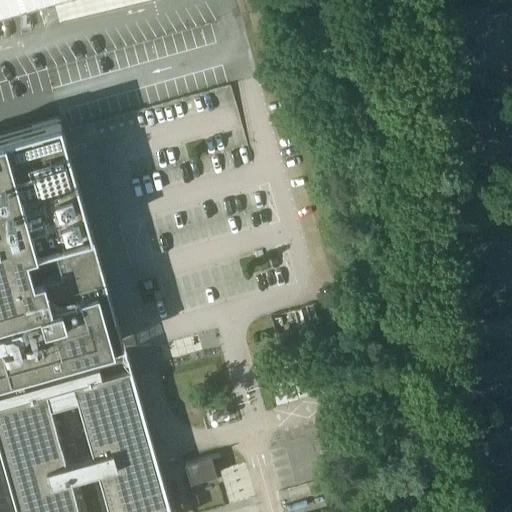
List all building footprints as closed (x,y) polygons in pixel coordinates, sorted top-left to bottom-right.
[(0,0),(0,22),(41,11),(56,7),(58,17),(60,24),(156,0),(0,0)] [(483,74),(483,59),(508,58),(508,15),(479,16),(479,9),(489,9),(489,11),(490,11),(490,8),(479,8),(478,0),(477,0),(478,8),(453,8),(453,0),(452,0),(453,8),(453,46),(458,46),(458,69),(482,69),(482,74),(483,74)] [(498,104),(473,104),(473,128),(487,127),(487,149),(510,148),(510,147),(511,146),(511,117),(498,117),(498,104)] [(0,511),(0,375),(12,372),(16,387),(0,391),(0,442),(19,511),(80,511),(70,475),(97,467),(109,511),(150,511),(169,507),(163,483),(157,463),(130,367),(127,358),(98,366),(98,364),(23,385),(19,370),(123,340),(115,311),(112,302),(76,172),(70,150),(60,116),(0,132),(0,511)] [(495,180),(460,181),(462,219),(502,218),(501,205),(496,205),(495,180)] [(499,243),(475,244),(475,266),(486,266),(487,284),(511,282),(511,253),(500,254),(499,243)] [(496,407),(495,390),(511,389),(511,343),(499,345),(500,359),(469,361),(473,409),(496,407)] [(511,440),(475,443),(477,478),(478,478),(478,473),(511,470),(511,440)] [(216,474),(211,455),(185,462),(188,476),(190,481),(216,474)]
